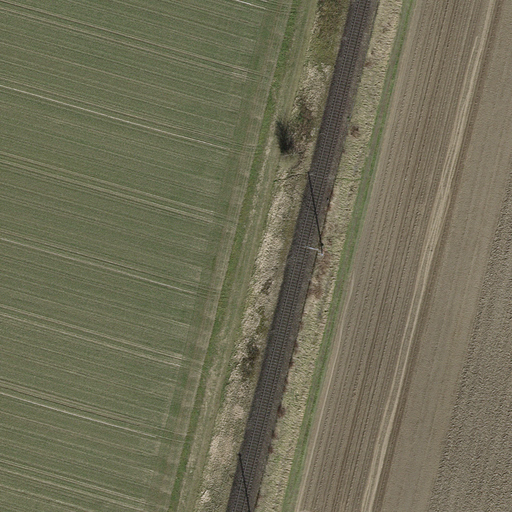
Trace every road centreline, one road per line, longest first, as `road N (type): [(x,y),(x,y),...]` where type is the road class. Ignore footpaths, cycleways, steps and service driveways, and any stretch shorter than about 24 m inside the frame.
road 1 (track): [(186,511),(315,0)]
road 2 (track): [(292,511),(414,0)]
